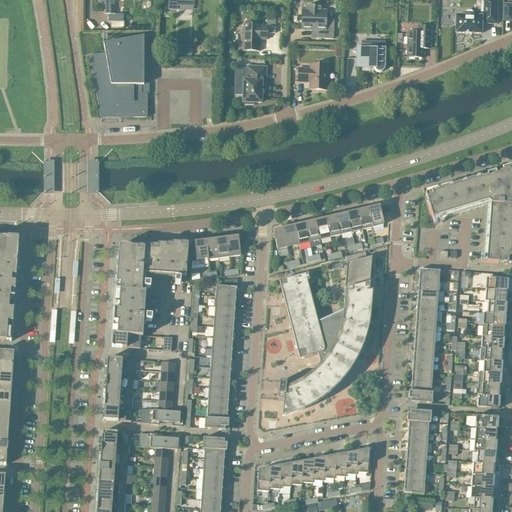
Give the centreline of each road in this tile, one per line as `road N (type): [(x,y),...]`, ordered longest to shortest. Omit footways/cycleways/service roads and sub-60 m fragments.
road 1 (residential): [(511,39),(376,95),(284,119),(163,138),(81,139)]
road 2 (residential): [(63,511),(85,214)]
road 3 (residential): [(53,215),(35,511)]
road 4 (residential): [(264,198),(511,122)]
road 5 (residential): [(255,445),(249,431),(264,215)]
road 6 (residential): [(394,262),(384,412),(376,424)]
road 7 (residential): [(264,215),(400,182)]
road 8 (residential): [(141,229),(264,215)]
road 9 (residential): [(376,424),(255,445)]
